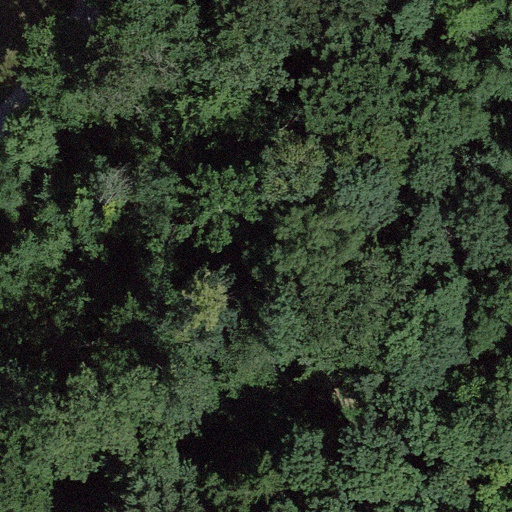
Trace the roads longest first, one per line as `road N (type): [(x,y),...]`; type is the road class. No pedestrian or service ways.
road 1 (track): [(511,398),(76,511)]
road 2 (track): [(95,0),(30,97),(0,126)]
